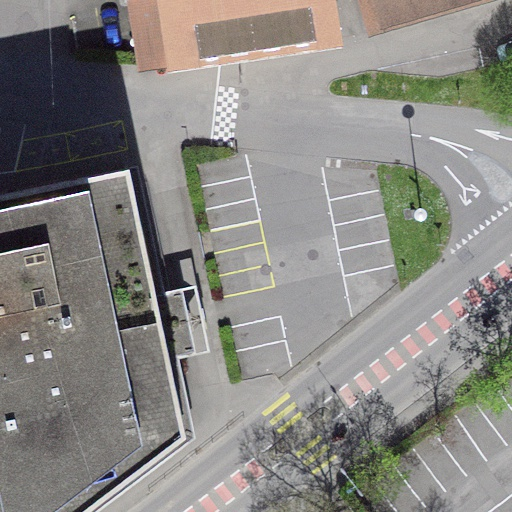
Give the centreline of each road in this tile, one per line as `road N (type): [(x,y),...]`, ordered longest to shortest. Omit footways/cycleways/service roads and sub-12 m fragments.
road 1 (primary): [(511,265),(203,511)]
road 2 (residential): [(511,190),(457,146),(156,105)]
road 3 (residential): [(511,17),(156,105)]
road 4 (residential): [(0,87),(156,105)]
